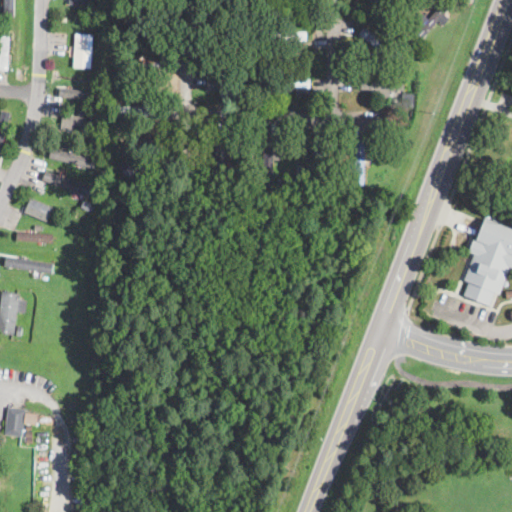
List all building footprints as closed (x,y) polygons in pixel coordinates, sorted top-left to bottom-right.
[(14,0),(14,5),(14,18),(5,18),(5,0),(14,0)] [(397,13),(381,0),(395,0),(403,6),(397,13)] [(432,28),(421,40),(415,34),(418,30),(443,3),(449,9),(432,28)] [(166,13),(166,22),(123,21),(123,15),(124,12),(166,13)] [(398,63),(396,61),(359,35),(364,27),(372,33),(404,56),(398,63)] [(250,29),(250,36),(237,36),(237,41),(229,41),(229,36),(211,35),(211,28),(250,29)] [(7,70),(0,69),(0,43),(1,30),(10,30),(7,70)] [(306,39),(306,41),(270,40),(270,31),(306,32),(306,39)] [(92,67),(92,68),(74,67),(76,34),(94,35),(92,67)] [(387,65),(386,67),(381,63),(384,58),(389,62),(387,65)] [(132,69),(123,69),(123,60),(165,60),(165,69),(132,69)] [(220,75),(220,76),(249,77),(249,87),(237,87),(237,92),(226,91),(227,86),(206,85),(206,75),(215,75),(215,71),(220,71),(220,75)] [(311,77),(310,94),(295,94),(296,87),(258,86),(258,76),(311,77)] [(405,82),(404,90),(361,89),(362,80),(405,82)] [(94,97),(93,100),(66,95),(67,90),(67,89),(95,93),(94,97)] [(410,96),(409,103),(401,101),(402,95),(410,96)] [(131,115),(119,115),(119,106),(134,106),(163,106),(163,115),(131,115)] [(8,135),(5,134),(0,154),(0,118),(2,111),(11,113),(6,130),(9,131),(8,135)] [(85,130),(85,133),(61,129),(63,114),(87,118),(85,130)] [(321,177),(321,183),(321,189),(309,189),(310,182),(313,182),(315,136),(323,136),(321,177)] [(224,174),(224,181),(215,180),(217,138),(226,139),(224,174)] [(134,174),(132,176),(125,169),(150,145),(156,140),(163,147),(134,174)] [(369,153),(368,154),(365,154),(364,185),(355,185),(355,173),(349,173),(349,170),(349,161),(356,161),(357,141),(367,142),(366,149),(369,149),(369,153)] [(267,189),(265,189),(264,142),(273,142),(273,189),(267,189)] [(95,157),(92,167),(50,156),(52,146),(95,157)] [(306,172),(306,181),(296,181),(296,169),(296,165),(306,165),(306,172)] [(82,193),(43,180),(45,171),(85,185),(82,193)] [(47,222),(25,212),(31,198),(53,207),(47,222)] [(511,268),(500,295),(495,293),(490,306),(464,295),(469,283),(465,281),(475,255),(469,252),(474,240),(477,241),(486,218),(511,228),(511,268)] [(53,242),(17,240),(17,232),(54,234),(53,242)] [(54,262),(52,272),(5,265),(6,255),(54,262)] [(26,300),(24,313),(18,312),(14,335),(0,333),(0,305),(2,291),(19,293),(19,299),(26,300)] [(24,418),(22,437),(5,435),(5,433),(8,407),(26,409),(24,418)] [(37,413),(36,424),(25,423),(26,412),(37,413)]
